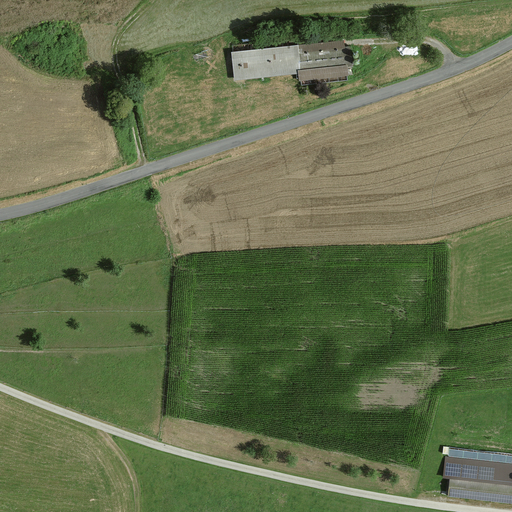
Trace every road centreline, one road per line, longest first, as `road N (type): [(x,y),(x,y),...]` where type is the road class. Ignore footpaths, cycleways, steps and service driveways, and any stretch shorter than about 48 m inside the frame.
road 1 (unclassified): [(511,43),(453,70),(0,215)]
road 2 (track): [(150,0),(119,38),(117,63),(144,170)]
